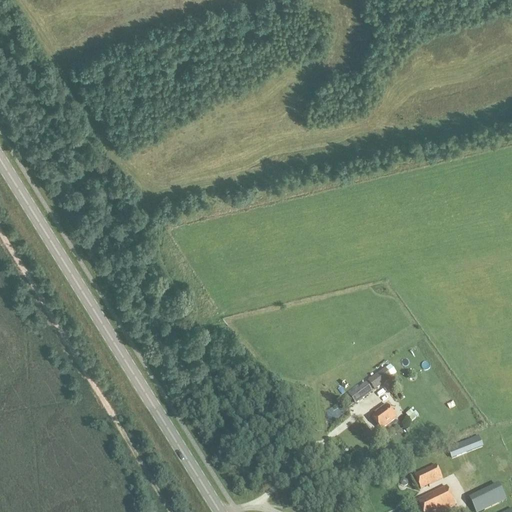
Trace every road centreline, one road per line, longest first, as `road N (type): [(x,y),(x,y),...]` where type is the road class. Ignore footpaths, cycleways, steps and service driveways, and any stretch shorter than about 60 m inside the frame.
road 1 (primary): [(216,511),(0,163)]
road 2 (track): [(168,511),(0,235)]
road 3 (track): [(251,505),(387,389)]
